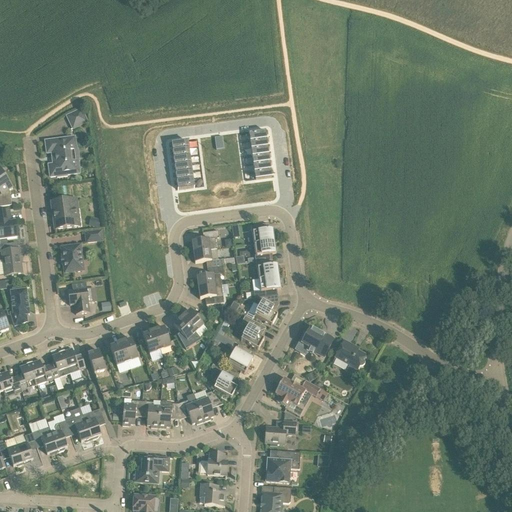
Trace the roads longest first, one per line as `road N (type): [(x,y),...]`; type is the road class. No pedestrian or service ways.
road 1 (residential): [(178,226),(165,207),(162,139),(260,122),(276,132),(285,192),(279,212)]
road 2 (residential): [(306,300),(384,330),(459,376),(501,372)]
road 3 (residential): [(54,326),(76,335),(170,302),(178,226)]
road 4 (track): [(325,0),(511,61)]
road 5 (residential): [(54,326),(26,136)]
road 6 (residential): [(236,428),(306,300)]
road 7 (track): [(291,103),(304,191),(289,223)]
road 8 (residential): [(14,499),(16,483),(119,452)]
road 9 (residential): [(119,452),(130,445),(174,448),(236,428)]
